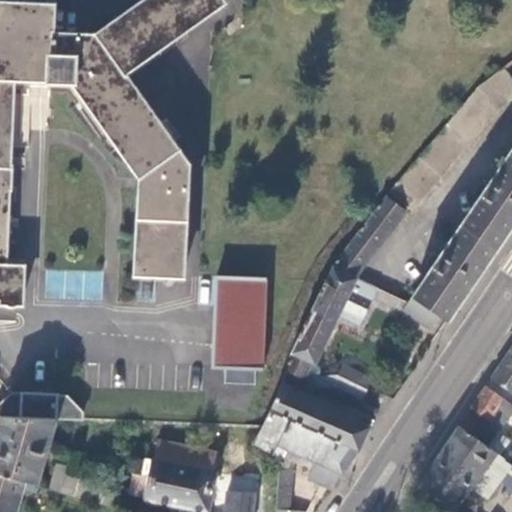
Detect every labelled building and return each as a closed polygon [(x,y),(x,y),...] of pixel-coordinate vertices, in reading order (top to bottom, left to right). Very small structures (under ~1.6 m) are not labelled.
[(0,299),(0,300),(0,304),(21,304),(23,267),(3,266),(11,81),(50,83),(71,84),(135,177),(138,181),(138,189),(134,275),(138,275),(180,275),(186,164),(122,75),(220,4),(217,0),(147,0),(94,38),(51,35),(51,0),(18,0),(18,5),(0,4),(0,299)] [(511,97),(511,80),(502,68),(476,88),(387,193),(411,211),(497,110),(511,97)] [(446,321),(511,223),(511,148),(459,226),(412,297),(407,303),(439,318),(446,321)] [(404,212),(384,196),(330,267),(354,278),(404,212)] [(354,278),(330,267),(290,353),(285,369),(298,375),(304,377),(311,362),(314,364),(337,318),(356,327),(375,287),(354,278)] [(264,280),(215,277),(211,368),(260,370),(264,280)] [(432,328),(439,318),(407,303),(377,289),(373,298),(400,311),(402,307),(432,328)] [(511,348),(492,379),(511,393),(511,348)] [(338,375),(366,387),(371,377),(343,365),(338,375)] [(298,375),(285,369),(283,374),(296,380),(298,375)] [(361,398),(366,387),(338,375),(313,377),(314,387),(334,385),(361,398)] [(511,393),(492,379),(459,428),(494,453),(501,458),(509,446),(490,444),(511,412),(511,406),(510,405),(511,402),(511,393)] [(268,412),(356,452),(367,426),(279,388),(275,399),(268,412)] [(0,404),(0,415),(54,418),(80,419),(80,412),(68,397),(57,396),(12,394),(0,404)] [(340,474),(356,452),(268,412),(261,426),(253,443),(279,458),(284,449),(314,463),(306,478),(329,489),(337,473),(340,474)] [(0,415),(0,473),(24,481),(35,484),(46,446),(54,418),(0,415)] [(459,428),(420,486),(447,505),(455,511),(461,511),(464,509),(459,505),(470,489),(494,453),(459,428)] [(154,461),(212,474),(216,455),(158,442),(154,461)] [(501,458),(494,453),(470,489),(485,499),(493,487),(509,464),(501,458)] [(142,499),(206,511),(214,474),(212,474),(154,461),(145,459),(142,474),(147,476),(142,499)] [(59,491),(67,467),(56,464),(48,488),(59,491)] [(511,499),(511,466),(509,464),(493,487),(511,499)] [(274,511),(296,511),(288,511),(291,471),(278,469),(274,511)] [(0,473),(0,511),(14,511),(24,481),(0,473)] [(70,476),(65,474),(60,491),(112,508),(117,490),(70,476)] [(251,511),(254,493),(226,489),(223,511),(251,511)]
